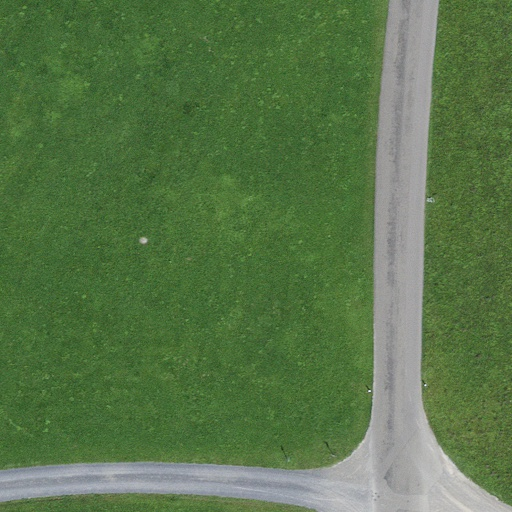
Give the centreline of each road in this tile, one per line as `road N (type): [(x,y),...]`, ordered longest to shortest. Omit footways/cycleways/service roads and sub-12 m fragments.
road 1 (unclassified): [(400,511),(401,130),(412,0)]
road 2 (track): [(422,511),(280,486),(49,483),(0,490)]
